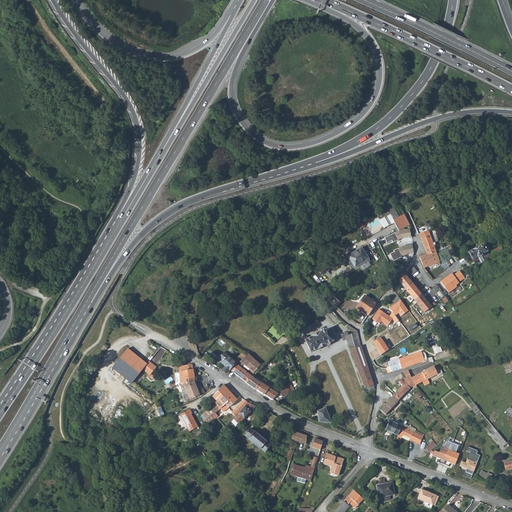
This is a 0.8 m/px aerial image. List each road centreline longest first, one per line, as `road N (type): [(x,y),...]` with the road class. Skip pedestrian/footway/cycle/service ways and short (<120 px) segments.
road 1 (trunk): [(318,0),(366,35),(380,81),(360,117),(320,141),(289,147),(245,128),(231,98),(244,49),(273,0)]
road 2 (trunk): [(85,303),(265,0)]
road 3 (trunk): [(85,303),(163,214),(304,164)]
road 4 (trunk): [(53,0),(137,121),(139,153),(121,220)]
road 5 (trunk): [(304,164),(352,143),(401,106),(435,59),(453,0)]
road 6 (trunk): [(121,220),(0,413)]
road 7 (residential): [(366,447),(296,420),(175,347)]
road 8 (trunk): [(304,164),(446,115),(511,112)]
road 9 (residential): [(366,447),(376,373),(360,329),(413,260)]
road 10 (trunk): [(323,0),(511,89)]
road 11 (trunk): [(233,12),(200,46),(165,58),(113,42),(74,0)]
road 12 (trunk): [(254,0),(165,146)]
road 13 (trunk): [(0,449),(85,303)]
road 14 (track): [(0,350),(36,326),(88,237),(83,215)]
road 15 (trunk): [(511,71),(363,0)]
road 16 (residential): [(511,507),(371,450)]
road 17 (trunk): [(233,12),(165,146)]
